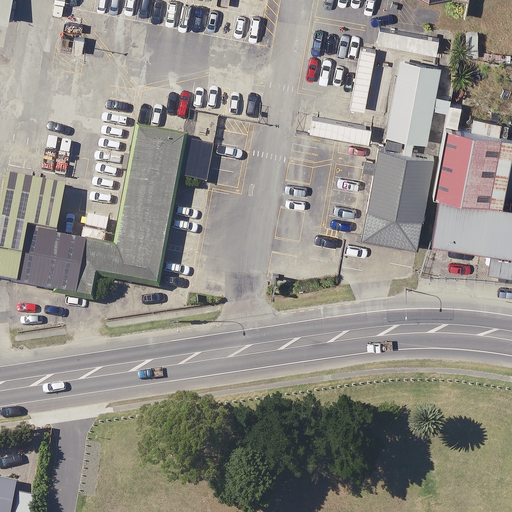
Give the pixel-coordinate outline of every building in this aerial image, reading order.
[(439,0),(380,0),(380,3),(437,14),(439,0)] [(66,30),(62,50),(84,54),(88,34),(66,30)] [(480,33),(468,32),(465,53),(477,54),(480,33)] [(414,169),(407,205),(467,216),(480,147),(420,135),(414,169)] [(162,155),(117,147),(90,289),(135,297),(162,155)] [(414,169),(359,159),(342,249),(397,259),(407,205),(414,169)] [(71,210),(0,196),(0,298),(53,308),(71,210)] [(407,205),(397,259),(500,279),(510,225),(467,216),(407,205)] [(17,492),(12,511),(29,511),(33,495),(17,492)]
